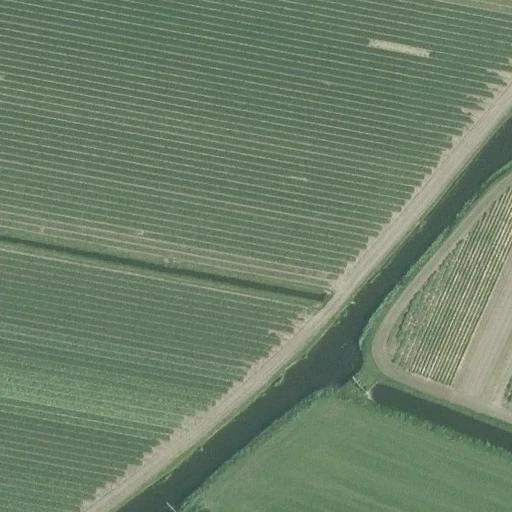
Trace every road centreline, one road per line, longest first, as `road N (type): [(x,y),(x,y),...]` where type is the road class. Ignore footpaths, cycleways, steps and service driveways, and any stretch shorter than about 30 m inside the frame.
road 1 (track): [(511,91),(287,359),(101,511)]
road 2 (track): [(347,284),(0,221)]
